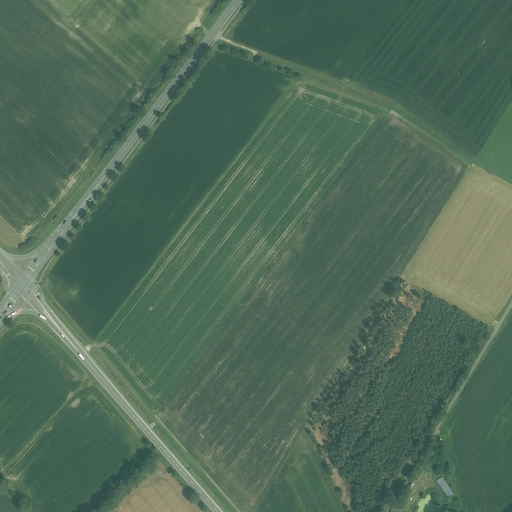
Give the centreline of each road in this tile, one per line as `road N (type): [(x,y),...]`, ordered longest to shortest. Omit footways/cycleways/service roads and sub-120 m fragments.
road 1 (primary): [(46,252),(238,0)]
road 2 (secondary): [(217,511),(49,317)]
road 3 (unclassified): [(388,511),(511,304)]
